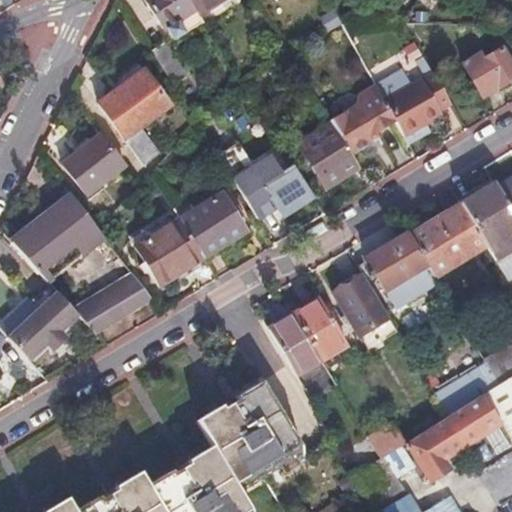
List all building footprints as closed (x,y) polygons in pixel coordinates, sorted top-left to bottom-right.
[(205,22),(200,15),(190,0),(142,0),(162,31),(177,21),(185,34),(205,22)] [(190,0),(200,15),(223,0),(190,0)] [(319,16),(325,31),(341,25),(335,10),(319,16)] [(163,43),(153,49),(172,80),(183,73),(163,43)] [(413,45),(403,51),(410,61),(419,56),(413,45)] [(153,49),(148,52),(168,82),(172,80),(153,49)] [(481,97),(498,87),(495,83),(511,72),(511,67),(501,50),(483,61),(479,55),(461,66),(481,97)] [(290,56),(276,64),(283,75),(297,67),(290,56)] [(395,123),(403,137),(422,126),(441,115),(439,110),(449,104),(432,74),(423,58),(416,62),(425,79),(410,87),(383,103),(395,123)] [(141,71),(96,104),(123,140),(140,164),(142,166),(156,155),(138,129),(168,107),(141,71)] [(401,72),(375,88),(383,103),(410,87),(401,72)] [(511,72),(495,83),(498,87),(511,78),(511,72)] [(331,123),(351,156),(375,141),(372,136),(395,123),(383,103),(375,88),(374,86),(359,95),(356,105),(330,121),(331,123)] [(329,186),(359,168),(351,156),(331,123),(297,144),(309,164),(314,161),(329,186)] [(427,133),(422,126),(403,137),(408,144),(427,133)] [(109,150),(97,135),(60,163),(84,195),(122,167),(109,150)] [(215,149),(256,218),(275,206),(281,215),(312,197),(293,168),(281,175),(269,157),(246,170),(227,141),(215,149)] [(256,218),(215,149),(212,151),(256,218)] [(511,178),(497,188),(511,213),(511,178)] [(494,183),(459,204),(460,205),(485,247),(489,253),(511,239),(511,213),(497,188),(494,183)] [(178,221),(202,259),(245,233),(220,195),(178,221)] [(96,230),(70,197),(11,244),(33,268),(46,282),(47,283),(103,240),(96,230)] [(408,235),(426,266),(433,278),(485,247),(460,205),(408,235)] [(159,285),(202,259),(178,221),(134,248),(159,285)] [(408,235),(406,233),(364,259),(384,291),(426,266),(408,235)] [(511,239),(489,253),(493,260),(511,248),(511,239)] [(511,248),(493,260),(506,280),(511,276),(511,248)] [(130,274),(71,309),(77,316),(91,331),(148,297),(130,274)] [(357,336),(387,318),(361,274),(331,292),(357,336)] [(56,293),(25,321),(41,349),(45,346),(46,347),(61,333),(60,332),(77,316),(71,309),(56,293)] [(318,299),(292,315),(320,360),(346,345),(318,299)] [(292,315),(267,330),(294,376),(320,360),(292,315)] [(41,349),(25,321),(6,338),(28,362),(41,349)] [(61,333),(46,347),(51,353),(66,339),(61,333)] [(487,366),(499,386),(511,378),(511,342),(483,360),(487,366)] [(440,404),(448,417),(482,396),(499,386),(487,366),(481,370),(485,377),(440,404)] [(252,511),(241,493),(304,455),(260,382),(235,397),(237,401),(229,406),(223,409),(220,411),(218,407),(194,422),(210,448),(187,462),(186,463),(188,465),(184,468),(180,470),(172,475),(170,473),(145,488),(138,475),(114,489),(116,493),(110,496),(107,498),(100,502),(98,499),(76,511),(72,511),(66,501),(48,511),(252,511)] [(455,511),(451,505),(442,501),(423,511),(411,511),(391,477),(401,471),(394,458),(408,449),(429,482),(448,470),(442,461),(475,441),(472,461),(500,506),(511,498),(511,446),(482,396),(448,417),(405,443),(380,458),(375,461),(355,476),(364,491),(376,511),(455,511)] [(392,422),(367,437),(380,458),(405,443),(392,422)]
